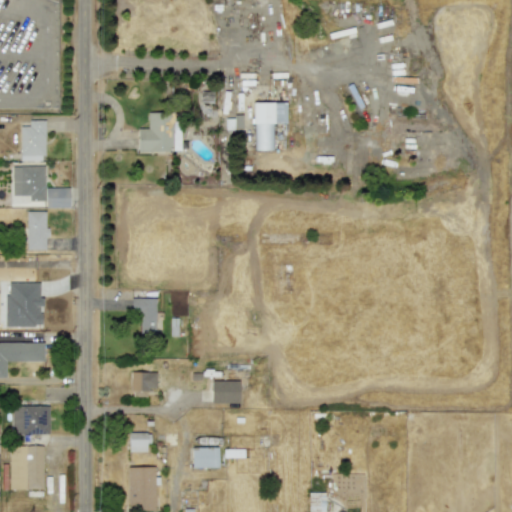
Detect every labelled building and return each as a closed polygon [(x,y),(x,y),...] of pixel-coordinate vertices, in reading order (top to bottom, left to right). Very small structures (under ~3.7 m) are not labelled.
[(272,150),(272,123),(285,123),(284,102),(252,102),(253,150),(272,150)] [(137,129),(136,151),(178,152),(178,113),(146,112),(146,129),(137,129)] [(19,161),(43,160),(43,120),(27,120),(27,126),(19,126),(19,161)] [(11,166),(11,195),(28,196),(28,201),(44,201),(44,208),(68,208),(68,188),(43,187),(43,166),(11,166)] [(25,249),(44,250),(45,211),(25,211),(25,249)] [(154,334),(154,298),(130,298),(129,312),(138,312),(138,334),(154,334)] [(0,377),(5,377),(5,361),(42,361),(42,342),(0,342),(0,377)] [(129,395),(151,395),(151,372),(130,371),(129,395)] [(237,403),(237,381),(210,381),(210,403),(237,403)] [(48,406),(11,405),(11,434),(47,434),(48,406)] [(127,433),(127,452),(147,452),(147,433),(127,433)] [(41,446),(8,446),(8,489),(41,489),(41,446)] [(190,468),(217,468),(217,447),(191,447),(190,468)] [(126,467),(127,510),(154,510),(153,467),(126,467)] [(306,493),(306,511),(323,511),(323,492),(306,493)]
